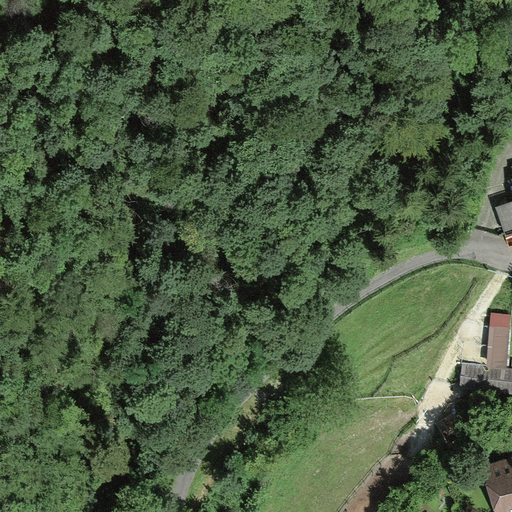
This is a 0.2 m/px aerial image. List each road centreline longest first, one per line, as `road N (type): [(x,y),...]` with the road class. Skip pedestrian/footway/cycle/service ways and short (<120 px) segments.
road 1 (residential): [(511,253),(432,253),(328,317),(227,413),(190,469),(176,511)]
road 2 (track): [(284,355),(413,128),(442,100),(511,71)]
